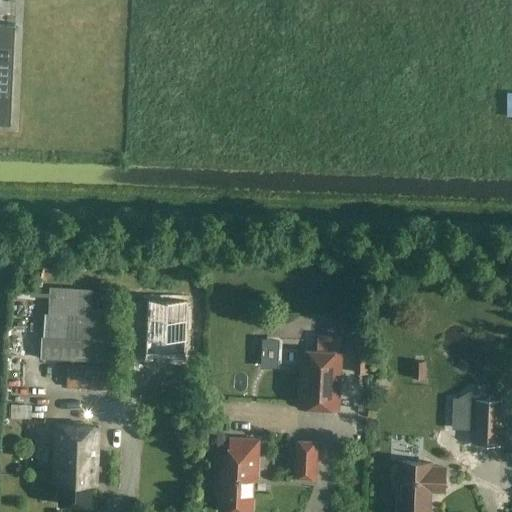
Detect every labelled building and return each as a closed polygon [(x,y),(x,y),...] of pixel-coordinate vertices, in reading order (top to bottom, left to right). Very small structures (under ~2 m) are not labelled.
[(0,124),(10,125),(14,24),(0,23),(0,124)] [(43,338),(41,338),(40,358),(112,361),(114,310),(92,309),(93,288),(50,286),(48,314),(44,314),(43,338)] [(150,301),(148,361),(187,362),(190,302),(150,301)] [(300,351),(298,408),(338,410),(340,353),(300,351)] [(368,373),(368,352),(354,352),(354,373),(368,373)] [(425,378),(426,361),(412,361),(412,378),(425,378)] [(109,391),(110,368),(67,365),(66,388),(109,391)] [(499,445),(501,401),(475,400),(473,444),(499,445)] [(183,421),(175,408),(159,417),(166,431),(183,421)] [(98,427),(56,425),(54,483),(58,483),(57,504),(90,505),(92,476),(96,476),(98,427)] [(444,446),(455,458),(465,449),(454,437),(444,446)] [(217,454),(216,484),(220,484),(219,511),(229,511),(240,511),(241,511),(242,511),(250,511),(252,480),(256,480),(258,440),(230,439),(229,455),(217,454)] [(316,442),(296,441),(295,479),(314,480),(316,442)] [(443,491),(444,467),(430,467),(431,463),(399,461),(396,511),(428,511),(430,491),(443,491)]
